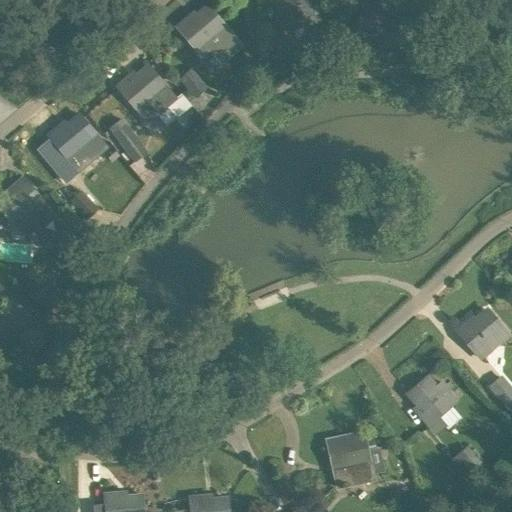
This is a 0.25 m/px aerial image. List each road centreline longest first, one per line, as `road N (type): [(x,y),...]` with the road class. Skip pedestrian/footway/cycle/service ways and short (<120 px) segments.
road 1 (residential): [(0,436),(117,457),(156,458),(203,445),(361,356),(511,220)]
road 2 (residential): [(0,132),(157,0)]
